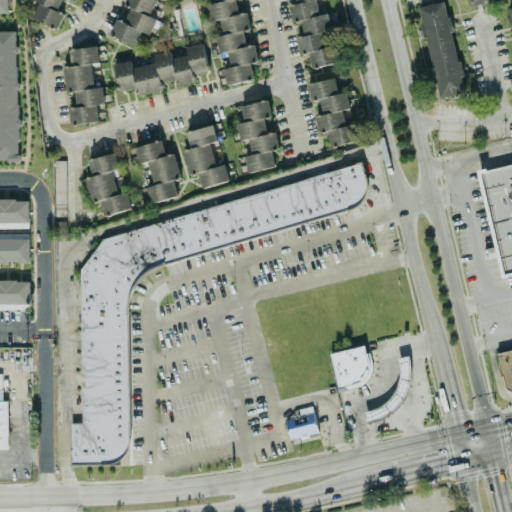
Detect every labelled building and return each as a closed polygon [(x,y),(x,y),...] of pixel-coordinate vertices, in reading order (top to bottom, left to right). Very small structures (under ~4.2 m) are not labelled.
[(0,0),(0,13),(8,13),(7,0),(0,0)] [(33,0),(38,2),(31,18),(57,29),(64,14),(57,11),(62,0),(33,0)] [(126,0),(125,4),(131,7),(125,22),(116,18),(109,35),(135,45),(141,31),(149,34),(156,18),(149,16),(155,0),(126,0)] [(226,84),(253,80),(251,62),(257,61),(255,44),(245,45),(243,28),(249,28),(247,12),(237,13),(235,0),(214,0),(215,3),(208,4),(210,21),(220,19),(222,35),(216,36),(218,53),(227,51),(229,67),(224,68),(226,84)] [(420,6),(435,98),(463,94),(447,1),(420,6)] [(0,160),(19,160),(18,30),(0,30),(0,160)] [(330,146),(357,141),(354,125),(346,127),(342,110),(350,108),(347,91),(338,93),(335,77),(307,83),(311,101),(319,99),(322,115),(315,116),(318,133),(327,131),(330,146)] [(247,172),(275,167),(272,150),(279,148),(275,131),(267,133),(264,117),(271,116),(268,100),(240,105),(244,122),(236,124),(240,141),(248,139),(251,154),(244,156),(247,172)] [(228,181),(224,164),(215,166),(210,143),(216,142),(213,125),(185,131),(190,148),(183,150),(189,175),(198,173),(201,187),(228,181)] [(135,147),(138,164),(148,162),(153,185),(146,187),(150,203),(177,196),(173,179),(180,177),(175,154),(165,156),(162,141),(135,147)] [(88,159),(92,176),(85,178),(91,201),(100,199),(104,215),(130,208),(126,191),(119,193),(112,169),(119,167),(115,152),(88,159)] [(66,160),(53,160),(55,216),(67,216),(66,160)] [(72,422),(72,463),(112,463),(119,461),(125,455),(127,451),(130,446),(128,306),(131,293),(135,284),(141,276),(152,267),(165,262),(353,206),(359,202),(363,197),(367,191),(368,181),(362,161),(103,238),(80,268),(82,422),(72,422)] [(511,161),(474,171),(499,275),(511,271),(511,161)] [(0,227),(29,228),(28,199),(0,199),(0,227)] [(29,233),(0,233),(0,262),(29,262),(29,233)] [(0,309),(30,309),(30,280),(0,280),(0,309)] [(330,352),(337,389),(372,383),(366,346),(330,352)] [(511,349),(496,353),(506,392),(511,390),(511,349)] [(0,448),(9,449),(8,400),(2,400),(2,374),(0,373),(0,448)] [(290,439),(317,433),(313,412),(285,418),(290,439)]
